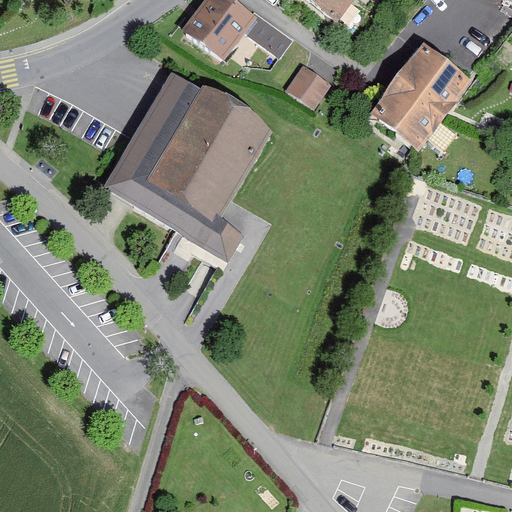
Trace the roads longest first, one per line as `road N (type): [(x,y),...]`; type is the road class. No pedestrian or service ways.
road 1 (residential): [(189,366),(137,297),(0,163)]
road 2 (residential): [(279,461),(511,505)]
road 3 (tertiary): [(0,73),(76,52),(160,0)]
road 4 (residential): [(189,366),(166,399),(131,511)]
road 5 (residential): [(279,461),(189,366)]
